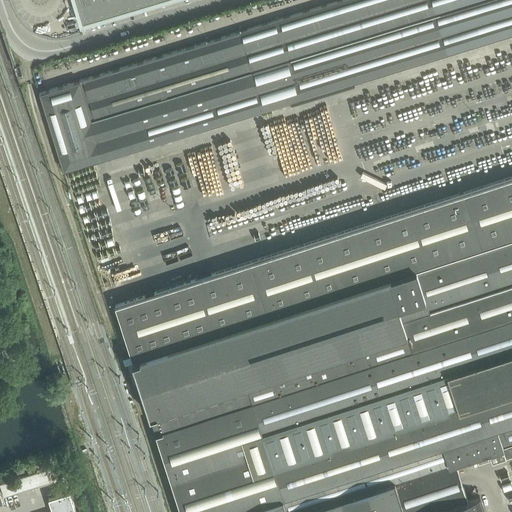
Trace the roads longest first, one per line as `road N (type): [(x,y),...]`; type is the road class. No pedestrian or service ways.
road 1 (track): [(109,328),(31,98),(30,46)]
road 2 (tertiary): [(2,0),(18,37),(53,51),(228,0)]
